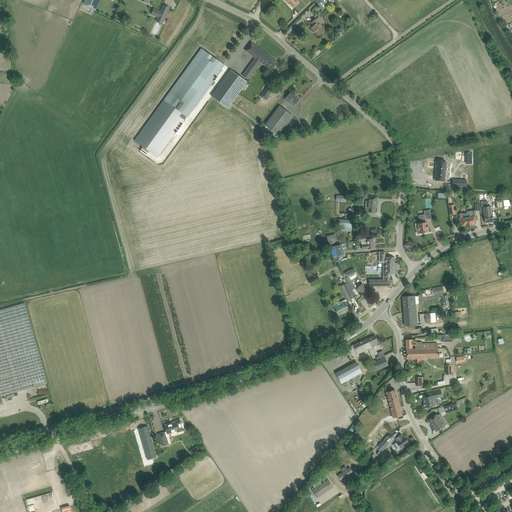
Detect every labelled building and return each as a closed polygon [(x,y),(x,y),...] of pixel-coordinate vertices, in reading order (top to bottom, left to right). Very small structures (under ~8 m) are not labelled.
[(99,0),(85,0),(84,4),(95,9),(99,0)] [(283,0),(287,3),(288,2),(294,8),(297,5),(301,1),(300,0),(283,0)] [(313,0),(323,10),(333,0),(313,0)] [(120,5),(116,16),(134,23),(139,12),(120,5)] [(154,8),(151,14),(164,20),(167,14),(154,8)] [(326,36),(327,34),(327,33),(325,31),(326,30),(321,25),(324,22),(319,17),(317,18),(311,23),(314,26),(312,28),(315,31),(320,35),(322,33),(324,35),(326,36)] [(255,58),(242,75),(249,80),(261,62),(272,70),(274,66),(277,62),(251,42),(248,46),(245,50),(255,58)] [(164,100),(135,140),(143,146),(142,147),(148,152),(149,151),(158,157),(187,117),(205,93),(221,71),(220,70),(224,65),(220,62),(217,59),(206,52),(202,48),(201,48),(164,100)] [(230,69),(211,97),(228,109),(247,81),(230,69)] [(264,90),(260,96),(262,97),(267,100),(271,91),(274,87),(269,84),(266,89),(265,91),(264,90)] [(293,106),(295,104),(299,99),(290,92),(287,97),(285,100),(293,106)] [(280,106),(265,125),(278,136),(286,125),(292,130),(299,121),(294,117),(293,118),(292,117),(293,116),(280,106)] [(436,161),(435,180),(445,181),(446,162),(436,161)] [(377,198),(368,197),(367,197),(367,201),(365,201),(365,211),(375,212),(375,205),(376,206),(377,198)] [(488,206),(483,207),(484,218),(485,223),(493,221),(492,217),(492,214),(491,206),(488,206)] [(472,211),(467,212),(467,213),(468,217),(469,225),(476,224),(475,220),(477,220),(476,215),(475,211),(472,211)] [(462,213),(459,214),(459,218),(460,223),(462,222),(462,226),(469,225),(468,217),(467,213),(462,214),(462,213)] [(415,224),(416,229),(417,229),(417,233),(419,233),(428,232),(428,229),(427,225),(426,222),(425,222),(425,218),(424,215),(419,215),(420,220),(419,220),(420,223),(415,224)] [(352,221),(339,220),(339,230),(351,231),(352,221)] [(326,236),(328,242),(340,239),(338,233),(326,236)] [(366,238),(361,239),(362,250),(368,249),(374,248),(373,242),(374,242),(374,240),(373,239),(366,239),(366,238)] [(335,246),(338,256),(344,254),(341,244),(335,246)] [(383,280),(369,280),(369,286),(389,286),(389,280),(389,274),(394,274),(394,263),(394,260),(394,259),(394,257),(385,257),(385,252),(380,252),(379,252),(379,262),(383,262),(383,268),(383,280)] [(347,262),(372,262),(372,253),(347,253),(347,262)] [(351,269),(343,274),(345,278),(346,277),(347,277),(348,276),(349,276),(354,273),(351,269)] [(356,288),(351,281),(349,276),(348,276),(347,277),(344,278),(351,290),(356,288)] [(346,283),(339,286),(346,301),(354,297),(346,283)] [(359,293),(360,294),(363,298),(370,293),(362,284),(356,289),(360,293),(359,293)] [(431,288),(432,295),(444,292),(442,286),(431,288)] [(403,297),(405,326),(417,325),(415,306),(413,306),(412,296),(403,297)] [(349,310),(346,305),(345,302),(341,303),(342,305),(339,306),(338,304),(331,308),(333,312),(336,310),(338,315),(342,313),(342,312),(345,311),(345,312),(349,310)] [(0,396),(47,383),(25,303),(0,309),(0,396)] [(431,322),(431,313),(420,313),(420,323),(431,322)] [(443,334),(443,342),(453,342),(452,334),(443,334)] [(379,344),(375,335),(365,340),(369,349),(379,344)] [(369,349),(365,340),(353,345),(357,354),(369,349)] [(415,345),(415,346),(419,346),(419,349),(422,349),(438,349),(438,344),(422,344),(422,342),(416,342),(416,340),(406,340),(406,348),(412,348),(412,345),(415,345)] [(353,345),(348,347),(352,356),(357,354),(353,345)] [(406,359),(422,358),(422,349),(419,349),(419,346),(415,346),(415,349),(406,349),(406,359)] [(422,349),(422,358),(438,358),(438,349),(422,349)] [(385,358),(374,362),(378,370),(388,365),(387,362),(385,358)] [(356,362),(336,373),(342,384),(349,379),(351,383),(353,382),(355,381),(356,381),(354,377),(362,372),(356,362)] [(393,418),(397,417),(402,415),(395,390),(386,392),(393,418)] [(433,398),(442,396),(440,390),(426,393),(427,397),(423,398),(424,403),(423,403),(424,408),(425,407),(425,409),(430,408),(430,406),(435,405),(433,398)] [(456,402),(444,406),(445,411),(458,406),(461,405),(459,400),(456,402)] [(364,422),(371,414),(367,411),(363,416),(364,417),(361,420),(364,422)] [(437,414),(428,420),(436,431),(445,426),(437,414)] [(158,434),(162,446),(169,444),(166,437),(169,436),(168,434),(172,433),(172,434),(178,432),(178,434),(183,432),(183,431),(182,427),(183,427),(182,423),(181,424),(180,420),(174,421),(174,422),(165,425),(167,432),(165,432),(158,434)] [(361,422),(354,430),(359,434),(365,426),(361,422)] [(148,426),(139,429),(140,433),(147,459),(147,460),(152,458),(157,457),(149,431),(148,426)] [(388,441),(390,439),(397,434),(395,431),(386,437),(388,441)] [(397,441),(396,442),(401,449),(409,443),(408,442),(409,442),(407,440),(404,436),(403,437),(401,434),(395,438),(397,441)] [(138,436),(113,442),(117,457),(121,456),(133,453),(132,449),(135,449),(134,445),(139,444),(138,436)] [(384,439),(377,446),(382,450),(389,443),(384,439)] [(198,445),(189,451),(192,456),(201,450),(198,445)] [(85,454),(84,453),(83,453),(82,453),(81,453),(80,454),(79,454),(78,455),(78,456),(78,458),(78,459),(78,460),(79,461),(80,462),(81,462),(82,463),(83,463),(84,462),(85,462),(86,461),(87,460),(87,459),(87,458),(87,457),(87,456),(86,455),(85,454)] [(343,472),(338,475),(341,481),(354,473),(350,467),(347,469),(345,466),(340,469),(343,472)] [(312,490),(317,498),(333,487),(328,479),(312,490)]
